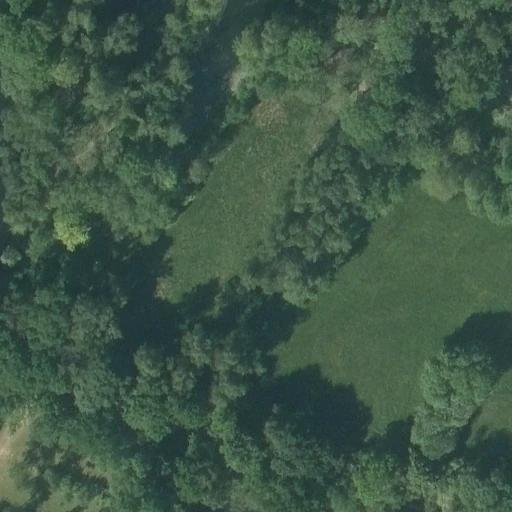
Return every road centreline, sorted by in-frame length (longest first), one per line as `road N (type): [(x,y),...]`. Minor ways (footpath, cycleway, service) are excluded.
road 1 (track): [(215,423),(16,352)]
road 2 (track): [(385,482),(215,423)]
